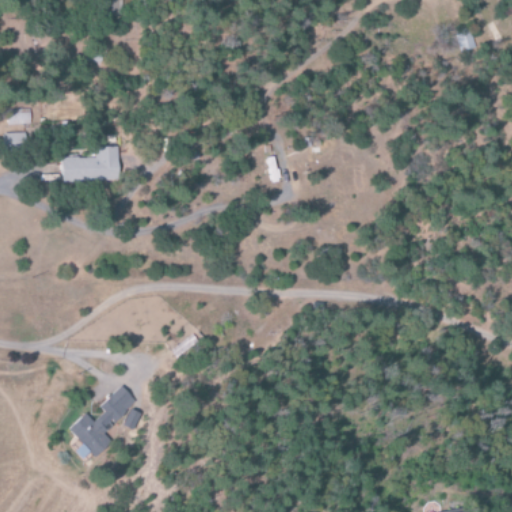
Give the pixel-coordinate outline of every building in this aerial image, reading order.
[(29,125),(28,110),(6,111),(7,126),(29,125)] [(23,134),(1,134),(1,155),(22,156),(23,134)] [(56,183),(115,182),(115,148),(91,148),(91,159),(56,159),(56,183)] [(268,184),(275,182),(269,159),(263,161),(268,184)] [(65,430),(79,445),(71,453),(79,461),(87,453),(93,460),(110,444),(102,435),(117,421),(126,430),(138,419),(128,408),(133,403),(118,387),(96,407),(102,413),(91,423),(82,414),(65,430)]
